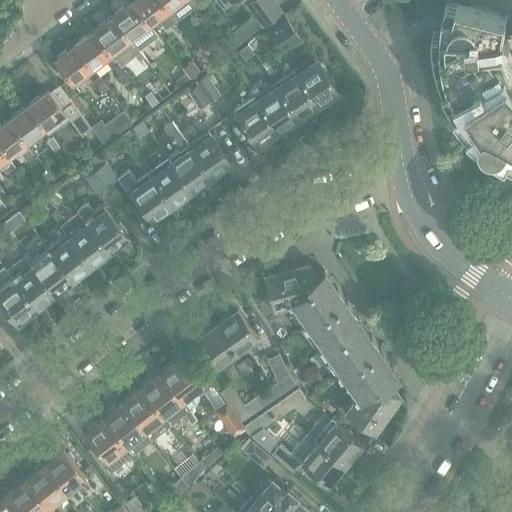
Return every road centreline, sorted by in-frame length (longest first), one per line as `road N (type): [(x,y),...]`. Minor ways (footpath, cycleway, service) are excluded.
road 1 (residential): [(0,413),(272,217),(405,183)]
road 2 (residential): [(405,183),(387,77),(334,0)]
road 3 (residential): [(511,299),(445,250),(405,183)]
